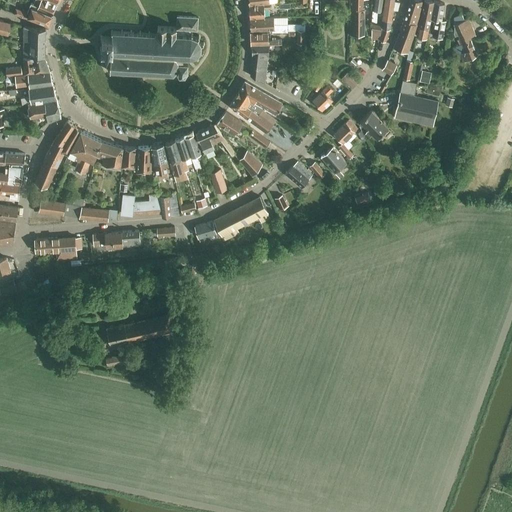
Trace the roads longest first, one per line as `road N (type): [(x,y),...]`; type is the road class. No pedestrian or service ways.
road 1 (residential): [(22,232),(201,216),(262,182),(328,120)]
road 2 (residential): [(241,73),(204,120),(155,138),(114,136),(69,107)]
road 3 (residential): [(328,120),(385,54),(404,0)]
